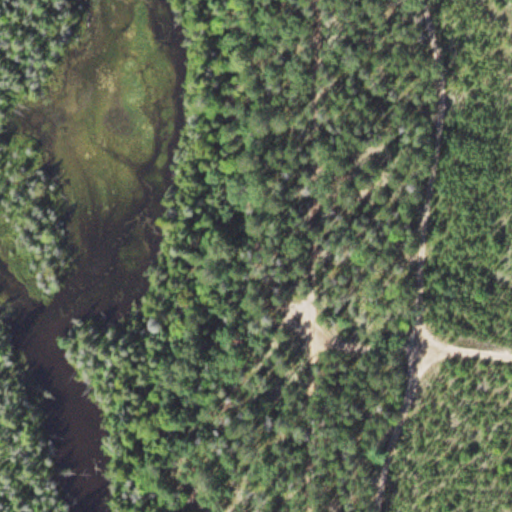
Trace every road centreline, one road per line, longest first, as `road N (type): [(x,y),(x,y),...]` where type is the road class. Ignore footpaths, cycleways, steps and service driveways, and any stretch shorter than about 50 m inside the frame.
road 1 (track): [(438,0),(451,91),(415,192),(429,345),(397,420),(385,511)]
road 2 (track): [(303,511),(304,340),(320,251),(318,0)]
road 3 (track): [(511,348),(304,340)]
